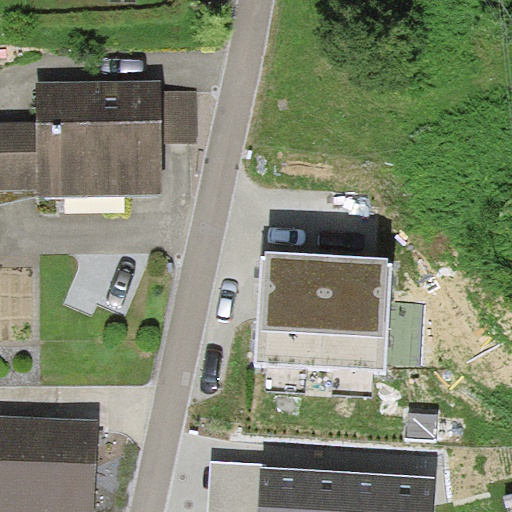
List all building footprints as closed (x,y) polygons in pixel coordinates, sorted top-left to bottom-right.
[(71,83),(38,83),(38,125),(38,192),(38,199),(162,199),(162,145),(161,92),(161,83),(71,83)] [(198,92),(161,92),(162,145),(198,144),(198,92)] [(38,125),(0,124),(0,191),(38,192),(38,125)] [(267,257),(262,336),(324,340),(328,260),(308,259),(267,257)] [(328,260),(324,340),(384,343),(389,264),(347,261),(328,260)] [(26,420),(0,418),(0,511),(94,511),(99,424),(26,420)] [(262,469),(259,511),(346,511),(349,474),(262,469)] [(349,474),(346,511),(432,511),(434,479),(349,474)]
